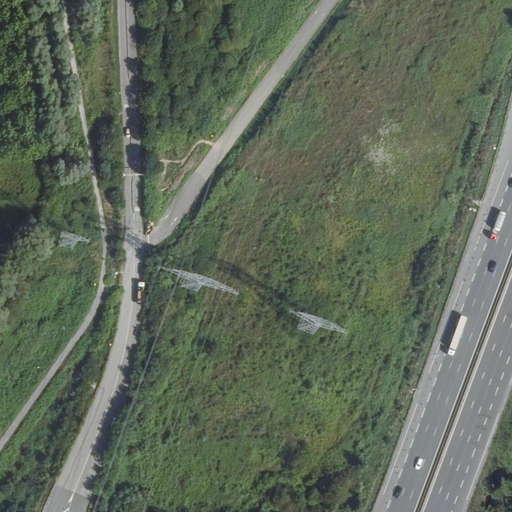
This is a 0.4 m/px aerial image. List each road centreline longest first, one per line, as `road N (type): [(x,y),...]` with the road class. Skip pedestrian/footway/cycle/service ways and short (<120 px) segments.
road 1 (motorway): [(511,210),(400,511)]
road 2 (motorway): [(437,511),(511,315)]
